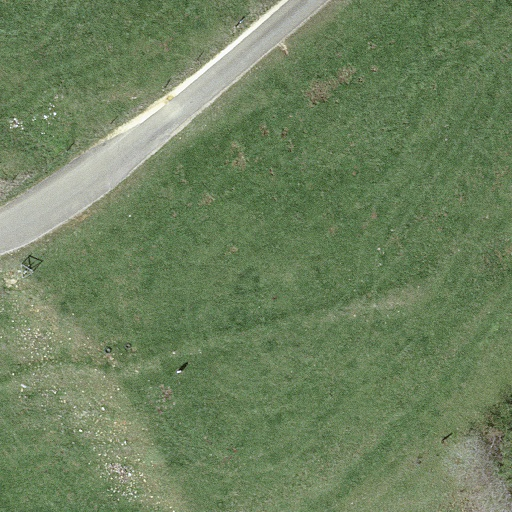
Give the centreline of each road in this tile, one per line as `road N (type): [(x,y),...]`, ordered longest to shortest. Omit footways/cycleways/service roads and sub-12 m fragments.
road 1 (unclassified): [(310,0),(112,158),(0,226)]
road 2 (track): [(511,298),(393,436),(296,511)]
